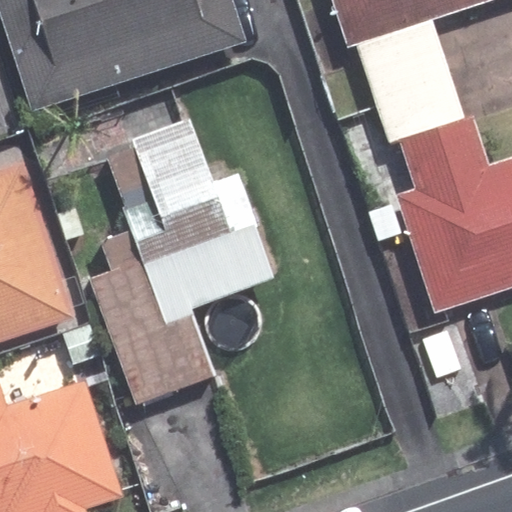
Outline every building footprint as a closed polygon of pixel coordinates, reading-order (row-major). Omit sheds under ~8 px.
[(0,0),(0,28),(27,108),(236,40),(223,0),(0,0)] [(321,0),(335,44),(351,39),(372,106),(443,83),(422,15),(468,0),(321,0)] [(511,152),(480,162),(465,115),(454,117),(443,83),(372,106),(384,141),(394,139),(410,188),(390,195),(426,311),(511,283),(511,152)] [(93,241),(103,271),(83,278),(126,403),(204,376),(179,306),(265,275),(229,171),(202,181),(180,120),(126,140),(129,149),(104,159),(129,230),(93,241)] [(0,337),(64,316),(15,160),(0,164),(0,337)] [(361,210),(371,242),(396,233),(385,202),(361,210)] [(52,214),(60,239),(78,234),(69,208),(52,214)] [(58,332),(72,362),(96,351),(82,321),(58,332)] [(77,511),(75,506),(114,493),(77,380),(0,404),(0,511),(77,511)]
